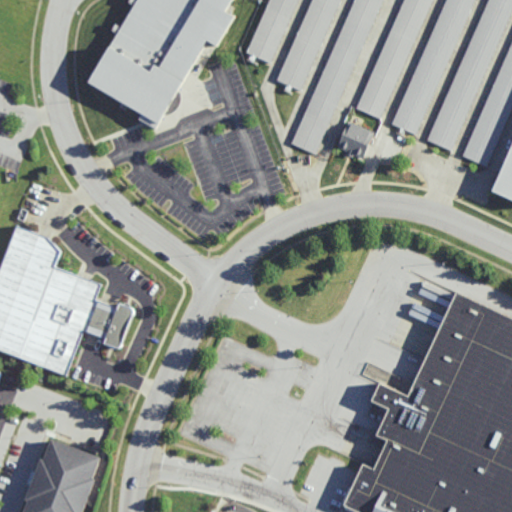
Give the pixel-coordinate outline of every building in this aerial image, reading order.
[(134,0),(229,0),(225,8),(234,14),(216,44),(206,39),(155,126),(139,117),(142,112),(88,80),(134,0)] [(269,0),(298,0),(271,62),(247,51),(269,0)] [(311,0),(340,0),(301,89),(277,79),(311,0)] [(353,0),(382,0),(315,153),(291,143),(353,0)] [(403,0),(432,0),(381,117),(357,107),(403,0)] [(445,0),(475,0),(416,133),(392,123),(445,0)] [(488,0),(511,0),(511,11),(451,150),(427,139),(488,0)] [(511,43),(511,108),(487,165),(463,155),(511,43)] [(348,121),(337,147),(347,151),(346,153),(353,156),(354,153),(363,157),(374,132),(348,121)] [(511,146),(511,197),(493,190),(511,146)] [(0,272),(18,225),(47,236),(59,251),(53,265),(100,284),(95,299),(117,308),(119,303),(129,307),(131,310),(131,313),(120,344),(118,346),(115,347),(104,343),(106,338),(82,329),(65,373),(0,348),(0,272)] [(511,511),(511,319),(457,294),(409,398),(381,385),(374,400),(390,407),(378,434),(389,440),(374,470),(364,465),(345,506),(359,511),(511,511)] [(21,511),(77,511),(99,457),(50,438),(21,511)]
